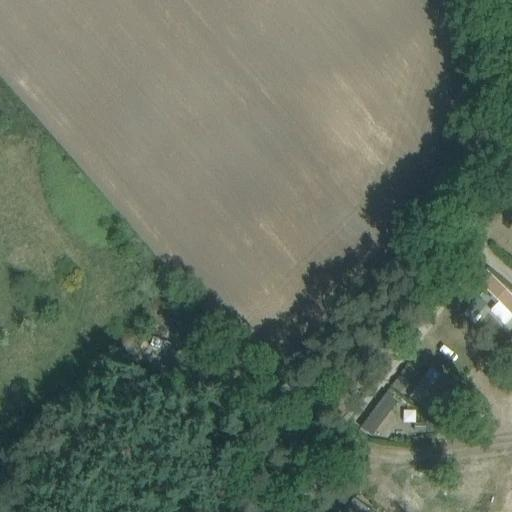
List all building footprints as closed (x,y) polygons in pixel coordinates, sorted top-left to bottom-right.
[(511,313),(511,293),(495,277),(485,287),(511,313)] [(478,324),(458,313),(435,355),(454,366),(478,324)] [(436,415),(455,383),(435,371),(416,403),(436,415)] [(501,373),(476,381),(485,410),(510,402),(501,373)] [(382,439),(403,404),(391,397),(369,431),(382,439)] [(463,511),(466,511),(486,511),(497,477),(475,470),(463,511)]
